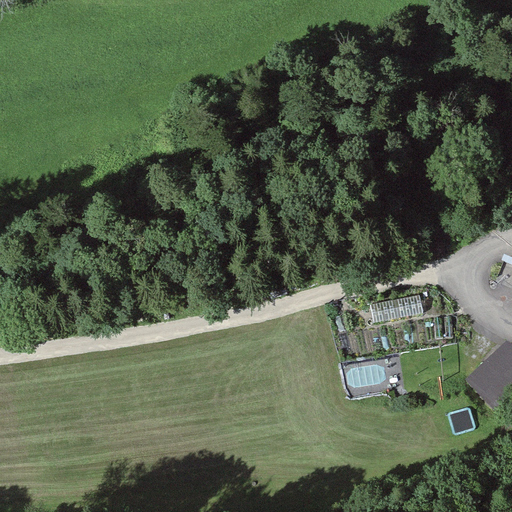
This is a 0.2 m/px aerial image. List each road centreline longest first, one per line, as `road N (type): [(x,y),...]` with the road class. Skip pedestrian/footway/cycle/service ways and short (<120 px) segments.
road 1 (track): [(460,264),(327,291),(245,321),(48,358),(0,359)]
road 2 (track): [(511,234),(460,264),(480,309),(511,329)]
